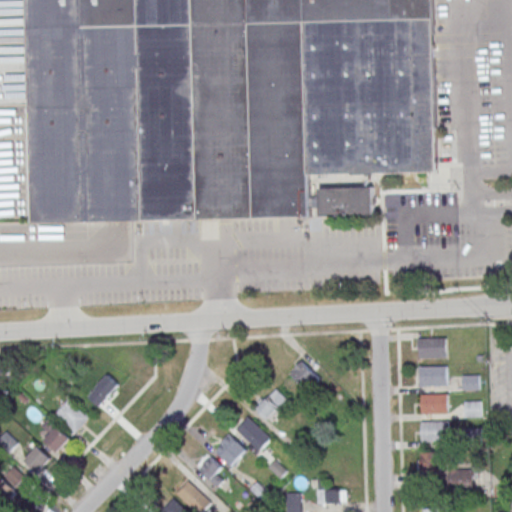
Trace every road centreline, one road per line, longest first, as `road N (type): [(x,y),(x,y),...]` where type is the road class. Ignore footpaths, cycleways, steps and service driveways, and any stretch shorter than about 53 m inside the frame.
road 1 (residential): [(511,304),(0,331)]
road 2 (residential): [(201,321),(177,407),(79,511)]
road 3 (residential): [(382,511),(376,312)]
